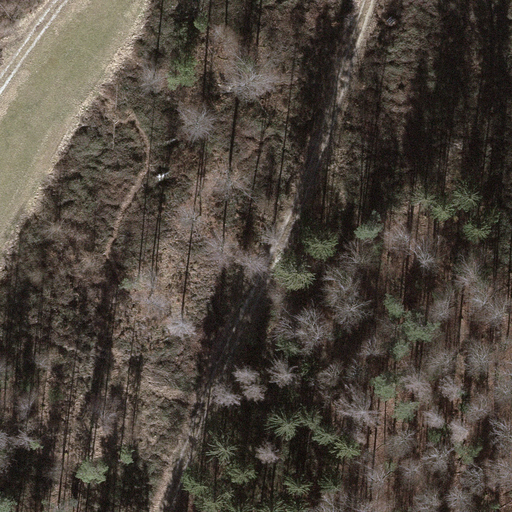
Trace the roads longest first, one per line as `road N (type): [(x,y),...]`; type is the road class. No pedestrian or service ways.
road 1 (track): [(371,0),(282,238),(193,422),(165,511)]
road 2 (track): [(71,0),(0,108)]
